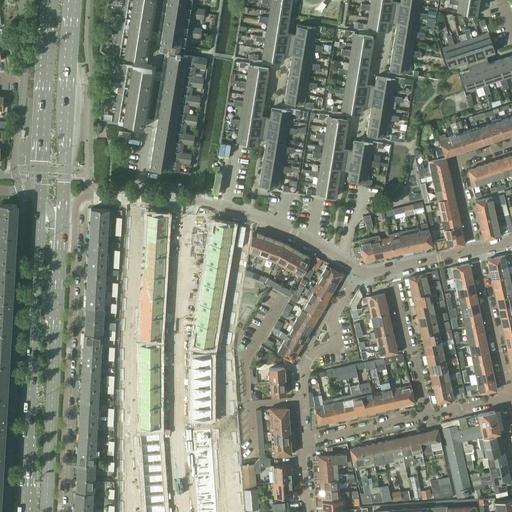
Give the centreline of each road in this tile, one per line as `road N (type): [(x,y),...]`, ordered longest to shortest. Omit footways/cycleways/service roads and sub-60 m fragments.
road 1 (residential): [(60,511),(76,209),(87,195),(138,198)]
road 2 (secondary): [(40,191),(24,511)]
road 3 (residential): [(181,511),(176,341),(186,202)]
road 4 (secondary): [(46,511),(59,250)]
road 5 (secondary): [(59,250),(72,0)]
road 6 (residential): [(138,198),(160,0)]
road 7 (residential): [(302,442),(301,375),(315,350),(329,349),(336,338),(331,318),(360,273)]
road 8 (secondary): [(51,0),(40,191)]
road 9 (residential): [(360,273),(250,215),(186,202)]
road 10 (residential): [(508,398),(476,253)]
road 11 (residential): [(476,253),(457,167),(511,143)]
road 12 (residential): [(426,414),(392,273)]
road 13 (residential): [(302,442),(426,414)]
